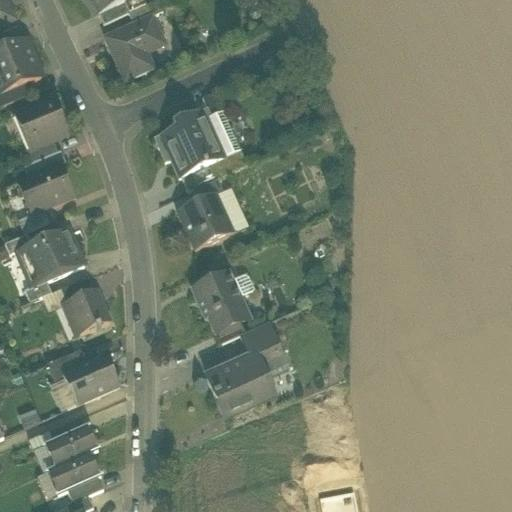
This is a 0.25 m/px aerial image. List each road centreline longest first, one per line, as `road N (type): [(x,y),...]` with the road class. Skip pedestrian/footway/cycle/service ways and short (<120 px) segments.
road 1 (residential): [(101,128),(119,166),(143,287),(145,511)]
road 2 (residential): [(101,128),(276,49)]
road 3 (residential): [(40,0),(101,128)]
